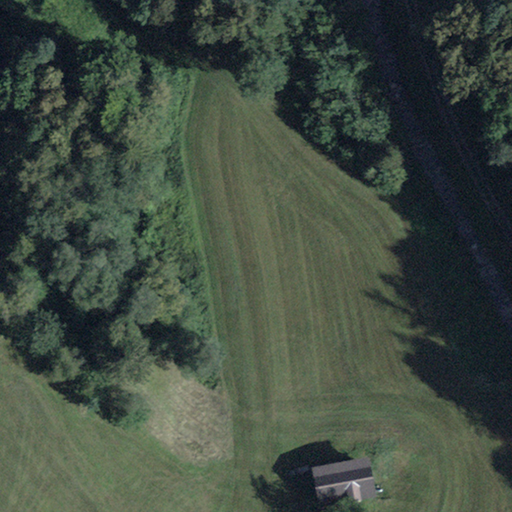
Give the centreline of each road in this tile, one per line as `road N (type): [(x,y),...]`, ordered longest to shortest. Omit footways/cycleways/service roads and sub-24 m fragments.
road 1 (track): [(511,237),(439,93),(410,0)]
road 2 (track): [(382,511),(419,497),(476,422),(511,392)]
